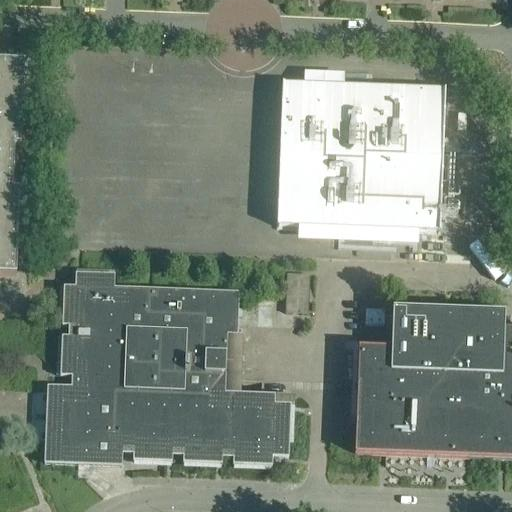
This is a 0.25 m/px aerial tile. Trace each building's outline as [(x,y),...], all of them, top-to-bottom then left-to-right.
[(0,279),(16,280),(19,194),(13,194),(14,152),(20,153),(24,66),(0,65),(0,279)] [(442,179),(445,108),(445,103),(446,92),(372,90),(281,86),(278,163),(276,233),(331,235),(391,237),(394,237),(398,237),(426,238),(431,238),(439,239),(440,226),(442,179)] [(44,468),(121,471),(122,459),(133,460),(132,466),(171,467),(171,456),(183,456),(182,467),(221,469),(222,457),(233,458),(232,469),(272,471),(272,462),(288,462),(290,410),(274,409),(274,400),(224,398),(227,340),(237,340),(238,298),(114,293),(114,280),(75,279),(75,292),(63,292),(62,331),(72,331),(72,342),(61,341),(60,381),(71,381),(71,392),(47,391),(44,468)] [(354,458),(511,464),(511,332),(503,332),(504,318),(392,314),(390,354),(358,352),(354,458)] [(383,329),(384,314),(365,314),(364,328),(383,329)]
